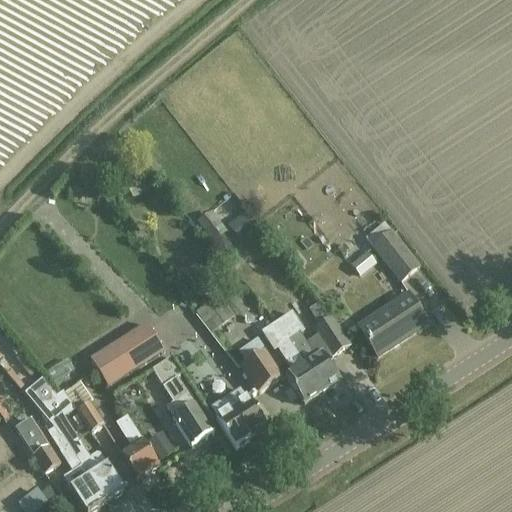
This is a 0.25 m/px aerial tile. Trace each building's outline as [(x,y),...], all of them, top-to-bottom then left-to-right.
[(392,236),(373,251),(401,286),(419,271),(392,236)] [(377,268),(368,257),(352,271),(361,281),(377,268)] [(410,299),(359,332),(378,361),(428,328),(410,299)] [(341,384),(326,363),(349,348),(331,322),(314,333),(319,340),(306,348),(299,337),(288,343),(323,396),(341,384)] [(150,328),(95,364),(113,393),(169,357),(150,328)] [(304,408),(323,396),(288,343),(276,351),(293,375),(285,380),(304,408)] [(243,373),(260,400),(283,385),(266,358),(243,373)] [(174,422),(172,423),(192,452),(214,438),(177,382),(180,380),(168,363),(152,374),(174,407),(167,412),(174,422)] [(67,413),(44,385),(28,399),(50,425),(61,416),(62,418),(67,413)] [(249,402),(217,423),(236,452),(268,432),(249,402)] [(90,410),(80,417),(94,438),(104,431),(90,410)] [(132,452),(120,459),(137,485),(159,471),(127,422),(117,429),(132,452)] [(106,507),(125,495),(100,457),(98,456),(90,462),(72,435),(63,440),(106,507)] [(82,511),(99,511),(106,507),(63,440),(54,446),(64,461),(63,461),(73,476),(64,483),(70,493),(82,511)] [(49,450),(33,460),(45,478),(61,468),(49,450)]
